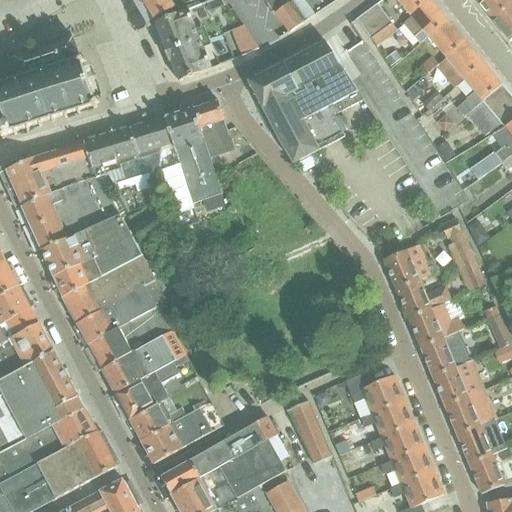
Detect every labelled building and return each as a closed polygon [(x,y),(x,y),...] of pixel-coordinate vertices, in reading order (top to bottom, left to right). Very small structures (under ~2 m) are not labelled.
[(142,0),(155,20),(174,8),(172,5),(179,0),(204,0),(206,3),(211,0),(142,0)] [(224,5),(221,0),(211,0),(206,3),(209,11),(224,5)] [(286,0),(266,0),(290,33),(291,34),(305,24),(304,23),(290,4),(286,0)] [(316,15),(304,0),(293,0),(289,3),(292,7),(304,23),(316,15)] [(396,0),(410,17),(428,0),(396,0)] [(429,0),(428,0),(411,17),(422,30),(414,38),(420,45),(428,38),(447,21),(429,0)] [(511,3),(511,0),(475,0),(492,20),(511,3)] [(511,3),(492,20),(509,42),(511,39),(511,3)] [(366,12),(381,31),(391,23),(377,4),(366,12)] [(203,71),(212,68),(205,52),(203,53),(193,27),(195,26),(188,10),(156,23),(155,23),(156,25),(157,24),(164,42),(162,43),(170,62),(172,61),(179,79),(178,80),(179,82),(202,72),(203,71)] [(356,20),(370,39),(381,31),(366,12),(356,20)] [(465,42),(447,21),(428,38),(446,59),(465,42)] [(391,23),(381,31),(386,38),(397,31),(391,23)] [(241,56),(258,49),(244,25),(231,30),(241,56)] [(386,38),(381,31),(370,39),(376,46),(386,38)] [(0,65),(0,136),(1,139),(3,138),(3,136),(12,133),(13,135),(16,134),(15,132),(25,128),(26,131),(28,130),(27,127),(37,124),(38,126),(41,125),(40,123),(50,120),(51,122),(53,122),(52,119),(62,115),(63,118),(66,117),(65,115),(75,111),(76,114),(79,113),(79,110),(91,105),(93,109),(96,108),(95,104),(99,102),(98,99),(94,101),(81,62),(85,61),(84,58),(80,59),(73,38),(54,45),(53,42),(50,43),(51,46),(14,60),(0,65)] [(334,116),(364,101),(325,42),(248,82),(280,143),(293,165),(345,138),(334,116)] [(438,65),(435,68),(452,89),(464,80),(483,63),(465,42),(446,59),(438,65)] [(396,51),(386,58),(392,65),(402,58),(396,51)] [(435,68),(438,65),(431,57),(421,67),(428,74),(435,68)] [(467,101),(457,110),(464,118),(466,116),(502,85),(494,76),(483,64),(483,63),(464,80),(474,93),(466,100),(467,101)] [(509,94),(502,85),(466,116),(474,124),(509,94)] [(437,91),(425,101),(430,108),(443,97),(437,91)] [(511,97),(509,94),(474,124),(481,133),(511,107),(511,97)] [(232,150),(226,131),(217,102),(194,109),(203,139),(209,157),(232,150)] [(511,107),(481,133),(484,137),(501,124),(504,127),(511,122),(511,107)] [(153,122),(161,147),(174,143),(192,203),(221,194),(209,157),(203,139),(194,109),(153,122)] [(161,147),(153,122),(83,143),(88,157),(91,168),(95,177),(99,176),(106,173),(113,184),(160,170),(161,147)] [(494,152),(470,169),(477,179),(501,162),(511,155),(511,122),(504,127),(492,136),(501,149),(495,153),(494,152)] [(448,141),(438,147),(446,161),(456,155),(448,141)] [(95,177),(91,168),(88,157),(83,143),(56,152),(56,150),(32,158),(6,171),(13,186),(22,207),(52,194),(62,189),(95,177)] [(511,155),(501,162),(506,170),(511,165),(511,155)] [(22,207),(41,251),(82,233),(120,215),(99,176),(95,177),(62,189),(52,194),(22,207)] [(143,245),(171,231),(161,212),(134,227),(143,245)] [(120,215),(82,233),(41,251),(53,277),(113,251),(134,241),(120,215)] [(443,225),(449,237),(460,263),(462,263),(474,257),(457,219),(443,225)] [(479,245),(489,238),(478,221),(467,228),(479,245)] [(142,257),(134,241),(113,251),(53,277),(63,297),(142,257)] [(396,289),(420,280),(432,274),(419,244),(384,259),(396,289)] [(155,281),(142,257),(63,297),(77,324),(155,281)] [(474,257),(462,263),(465,270),(477,265),(474,257)] [(228,268),(244,287),(256,277),(240,258),(228,268)] [(0,295),(17,287),(5,261),(0,263),(0,295)] [(426,294),(420,280),(396,289),(408,318),(444,304),(452,300),(446,286),(426,294)] [(155,281),(77,324),(89,345),(159,307),(167,302),(155,281)] [(17,287),(0,295),(0,325),(6,323),(31,309),(18,286),(17,287)] [(253,295),(226,298),(231,342),(258,340),(253,295)] [(444,304),(408,318),(421,348),(444,338),(460,332),(464,330),(460,318),(451,322),(444,304)] [(488,320),(500,315),(496,306),(484,312),(488,320)] [(159,307),(89,345),(102,369),(172,331),(159,307)] [(6,323),(13,336),(38,323),(31,309),(6,323)] [(500,315),(488,320),(491,328),(503,322),(500,315)] [(53,351),(38,323),(13,336),(0,343),(0,380),(26,366),(53,351)] [(0,343),(13,336),(6,323),(0,325),(0,343)] [(172,331),(102,369),(116,394),(185,355),(172,331)] [(460,332),(444,338),(421,348),(433,377),(456,367),(472,360),(460,332)] [(511,344),(495,352),(500,363),(511,357),(511,344)] [(0,380),(0,454),(10,449),(10,450),(54,426),(85,410),(53,351),(26,366),(0,380)] [(185,355),(116,394),(130,420),(200,381),(185,355)] [(472,360),(456,367),(433,377),(445,406),(484,389),(472,360)] [(405,400),(395,375),(372,385),(367,372),(346,381),(355,404),(366,399),(372,413),(405,400)] [(200,381),(130,420),(142,441),(211,402),(200,381)] [(497,418),(484,389),(445,406),(457,435),(480,425),(497,418)] [(328,391),(318,396),(323,408),(328,405),(331,398),(328,391)] [(415,423),(405,400),(372,413),(373,415),(362,420),(365,428),(377,424),(382,437),(415,423)] [(224,425),(211,402),(142,441),(155,464),(224,425)] [(332,458),(304,402),(286,411),(314,467),(332,458)] [(10,450),(10,449),(0,454),(0,459),(12,477),(37,463),(66,448),(97,432),(85,410),(54,426),(10,450)] [(267,418),(225,441),(162,477),(171,494),(239,455),(261,442),(268,438),(276,434),(267,418)] [(480,425),(457,435),(470,464),(493,455),(507,449),(494,419),(480,425)] [(371,443),(375,452),(386,447),(392,460),(425,447),(415,423),(382,437),(383,438),(371,443)] [(116,466),(97,432),(66,448),(37,463),(56,499),(116,466)] [(268,438),(261,442),(239,455),(171,494),(181,511),(213,511),(258,487),(286,471),(268,438)] [(346,441),(335,446),(340,456),(351,451),(346,441)] [(370,443),(363,446),(367,455),(374,452),(370,443)] [(435,470),(425,447),(392,460),(392,462),(381,466),(385,475),(396,470),(401,484),(435,470)] [(505,484),(493,455),(470,464),(482,494),(505,484)] [(0,494),(3,492),(0,486),(0,483),(12,477),(0,459),(0,494)] [(37,463),(12,477),(0,483),(0,486),(3,492),(0,494),(0,511),(31,511),(56,499),(37,463)] [(445,495),(435,470),(401,484),(402,485),(391,489),(394,498),(406,494),(412,509),(403,511),(424,511),(422,504),(445,495)] [(126,511),(137,506),(123,480),(62,511),(126,511)] [(277,511),(303,511),(286,482),(267,493),(277,511)] [(272,511),(258,487),(213,511),(272,511)] [(511,511),(511,498),(487,503),(488,511),(511,511)]
